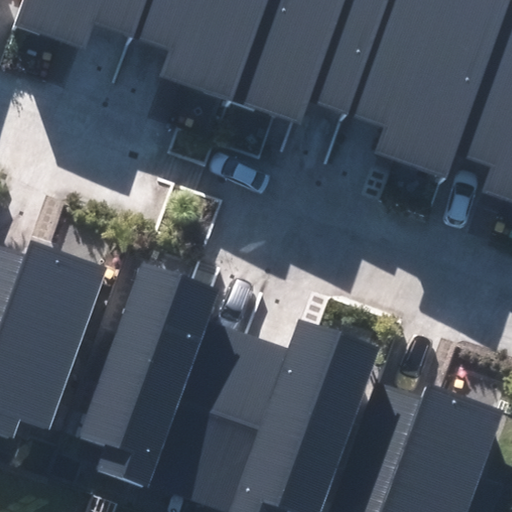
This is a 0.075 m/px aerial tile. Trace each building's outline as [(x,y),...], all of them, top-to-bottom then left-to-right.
[(94,23),(137,39),(151,0),(24,0),(16,23),(85,48),(94,23)] [(151,0),(137,39),(169,50),(160,74),(234,100),(270,0),(151,0)] [(391,0),(270,0),(234,100),(301,123),(308,104),(348,118),(391,0)] [(502,0),(391,0),(348,118),(384,129),(376,153),(441,175),(448,156),(502,0)] [(511,0),(502,0),(448,156),(487,170),(479,193),(511,204),(511,0)] [(50,428),(108,266),(31,238),(25,255),(0,246),(0,429),(14,435),(20,418),(50,428)] [(195,500),(252,340),(207,322),(218,290),(143,263),(83,435),(108,444),(99,470),(148,487),(149,485),(195,500)] [(289,353),(252,340),(195,500),(229,511),(321,511),(379,348),(301,320),(289,353)] [(422,401),(380,388),(338,511),(471,511),(504,413),(426,387),(422,401)]
